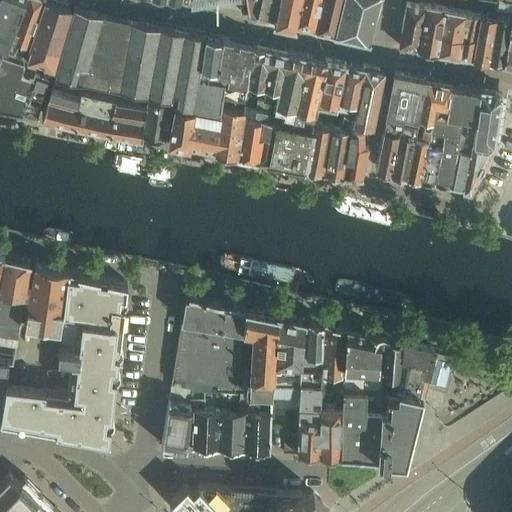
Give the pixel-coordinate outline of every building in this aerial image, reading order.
[(0,0),(0,39),(6,42),(21,0),(0,0)] [(21,0),(6,42),(4,47),(26,54),(43,0),(21,0)] [(43,0),(26,54),(28,54),(28,53),(52,62),(63,26),(70,2),(64,0),(43,0)] [(239,0),(241,11),(248,10),(249,11),(248,11),(247,13),(257,15),(259,0),(239,0)] [(296,23),(300,0),(259,0),(257,15),(296,23)] [(300,0),(296,23),(317,28),(322,0),(300,0)] [(322,0),(317,28),(334,32),(341,0),(322,0)] [(341,0),(334,32),(368,40),(370,35),(372,26),(376,14),(376,12),(380,0),(379,0),(341,0)] [(399,44),(422,48),(429,4),(407,1),(399,44)] [(202,64),(207,33),(102,10),(74,3),(54,72),(178,95),(177,101),(222,109),(224,94),(226,80),(216,78),(200,74),(202,64)] [(422,48),(474,58),(482,13),(480,13),(465,10),(429,4),(422,48)] [(482,13),(474,58),(490,60),(497,15),(482,13)] [(511,17),(497,15),(490,60),(505,63),(511,23),(511,17)] [(200,74),(216,78),(222,36),(207,33),(202,64),(200,74)] [(226,80),(224,94),(245,98),(246,93),(248,81),(253,42),(222,36),(216,78),(226,80)] [(272,46),(253,42),(248,81),(265,85),(272,46)] [(286,49),(272,46),(265,85),(264,95),(276,98),(286,49)] [(0,59),(0,104),(22,109),(32,76),(22,72),(28,54),(26,54),(4,47),(2,53),(0,59)] [(307,54),(286,49),(276,98),(276,100),(285,102),(283,112),(294,115),(307,54)] [(325,57),(307,54),(294,115),(302,116),(304,107),(315,109),(318,94),(325,57)] [(318,94),(338,98),(345,61),(325,57),(318,94)] [(345,114),(343,125),(352,127),(352,124),(364,65),(345,61),(338,98),(337,103),(335,103),(334,111),(345,114)] [(364,65),(352,124),(363,127),(363,137),(369,138),(372,122),(376,99),(378,93),(378,92),(382,72),(383,68),(364,65)] [(32,76),(22,109),(37,112),(46,80),(48,75),(34,70),(32,76)] [(419,111),(426,76),(395,71),(394,77),(391,91),(387,111),(418,118),(419,111)] [(451,81),(426,76),(419,111),(433,114),(436,100),(448,102),(453,81),(451,81)] [(73,120),(142,133),(149,96),(52,78),(51,82),(42,113),(73,120)] [(501,89),(453,81),(448,102),(436,100),(433,114),(431,125),(444,128),(435,179),(450,182),(463,116),(475,119),(471,140),(492,143),(493,141),(500,94),(501,89)] [(245,98),(235,151),(267,158),(276,116),(266,115),(268,102),(263,101),(264,96),(246,93),(245,98)] [(216,147),(235,151),(245,98),(224,94),(222,109),(216,147)] [(142,133),(165,137),(171,100),(149,96),(142,133)] [(189,141),(216,147),(222,109),(177,101),(171,100),(165,137),(189,141)] [(379,168),(391,171),(401,119),(386,115),(376,164),(377,164),(379,167),(379,168)] [(312,123),(276,116),(267,158),(291,162),(304,165),(312,123)] [(463,116),(450,182),(463,185),(469,187),(492,143),(471,140),(475,119),(463,116)] [(417,122),(401,119),(391,171),(403,173),(407,155),(411,156),(417,122)] [(304,165),(323,168),(331,123),(313,120),(312,123),(304,165)] [(403,173),(421,176),(431,125),(417,122),(411,156),(407,155),(403,173)] [(323,168),(343,171),(352,127),(343,125),(331,123),(323,168)] [(352,124),(352,127),(343,171),(361,174),(364,162),(368,142),(369,138),(363,137),(363,127),(352,124)] [(431,125),(421,176),(435,179),(444,128),(431,125)] [(0,361),(9,363),(29,260),(5,254),(0,281),(0,361)] [(63,316),(67,268),(68,268),(35,261),(32,281),(28,320),(62,324),(63,316)] [(67,389),(7,382),(4,381),(0,412),(0,419),(98,436),(98,437),(109,438),(110,426),(117,366),(125,294),(127,281),(100,276),(100,275),(78,270),(78,271),(67,268),(63,316),(76,317),(73,345),(60,344),(59,352),(72,354),(67,389)] [(183,309),(172,375),(235,385),(243,327),(246,305),(185,293),(183,309)] [(246,305),(243,327),(254,329),(250,391),(259,392),(272,393),(276,327),(279,312),(246,305)] [(272,393),(271,395),(300,395),(300,383),(301,360),(304,318),(279,312),(276,327),(272,393)] [(301,360),(300,383),(322,384),(324,322),(309,319),(304,318),(301,360)] [(322,384),(321,406),(343,406),(343,389),(347,327),(324,322),(322,384)] [(347,327),(343,389),(367,390),(382,390),(383,375),(383,372),(378,371),(380,343),(385,344),(385,335),(381,334),(347,327)] [(383,372),(383,375),(399,377),(403,339),(385,335),(385,344),(383,372)] [(399,377),(398,386),(422,391),(423,388),(425,383),(446,389),(454,357),(433,352),(434,347),(403,339),(399,377)] [(0,412),(4,381),(7,382),(9,363),(0,361),(0,412)] [(471,362),(463,404),(496,410),(503,368),(471,362)] [(168,399),(161,443),(171,444),(171,443),(187,445),(190,407),(190,406),(191,398),(193,386),(171,383),(168,399)] [(296,450),(296,452),(320,453),(340,454),(342,410),(343,406),(321,406),(322,384),(300,383),(300,395),(298,438),(298,450),(296,450)] [(381,407),(378,456),(402,459),(402,457),(405,455),(406,455),(422,391),(398,386),(397,395),(391,394),(390,408),(381,407)] [(342,410),(340,454),(377,457),(378,456),(381,407),(366,407),(367,390),(343,389),(343,406),(342,410)] [(245,411),(243,448),(271,450),(272,450),(272,448),(270,448),(271,412),(258,412),(259,392),(250,391),(247,391),(246,407),(245,411)] [(191,398),(190,406),(190,407),(193,407),(192,445),(217,447),(219,409),(205,408),(205,398),(191,398)] [(219,409),(217,447),(243,448),(245,411),(219,409)] [(285,437),(284,449),(296,450),(298,450),(298,438),(285,437)] [(62,511),(25,474),(18,480),(9,471),(0,480),(0,511),(62,511)] [(328,511),(331,509),(313,490),(307,496),(300,490),(198,483),(193,488),(186,482),(169,498),(182,511),(328,511)]
